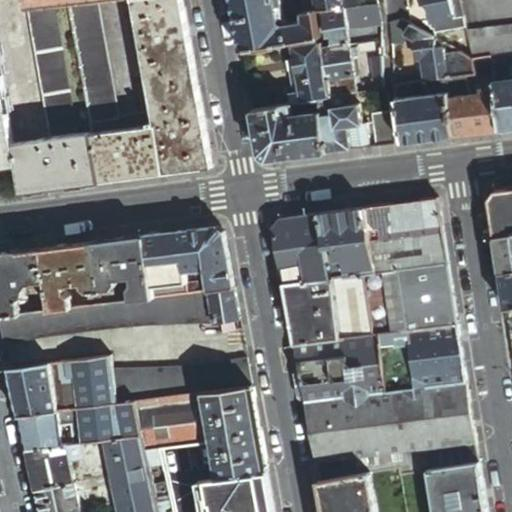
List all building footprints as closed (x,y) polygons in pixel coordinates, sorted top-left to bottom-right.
[(138,0),(25,0),(27,12),(32,12),(70,8),(98,4),(135,0),(138,0)] [(206,122),(183,0),(138,0),(135,0),(155,115),(157,129),(206,122)] [(233,0),(244,54),(321,40),(317,15),(314,0),(233,0)] [(314,0),(317,15),(324,14),(344,11),(341,0),(314,0)] [(345,11),(360,9),(359,2),(358,0),(341,0),(344,11),(345,11)] [(453,0),(428,0),(428,2),(430,11),(433,26),(458,21),(453,0)] [(461,0),(453,0),(458,21),(466,19),(461,0)] [(430,11),(428,2),(418,4),(420,13),(430,11)] [(98,4),(70,8),(92,134),(93,137),(121,133),(119,121),(98,4)] [(70,8),(32,12),(53,139),(92,134),(70,8)] [(345,11),(344,11),(324,14),(327,40),(330,40),(332,51),(350,49),(345,11)] [(372,46),(383,45),(382,23),(381,18),(369,20),(371,38),(372,46)] [(435,36),(467,30),(466,19),(458,21),(433,26),(435,36)] [(412,29),(408,26),(399,22),(395,31),(395,50),(402,50),(406,44),(406,40),(412,29)] [(435,40),(412,29),(406,40),(414,45),(433,42),(435,40)] [(511,30),(469,36),(474,61),(491,59),(511,56),(511,30)] [(358,48),(372,46),(371,38),(357,39),(358,48)] [(433,42),(414,45),(417,65),(423,64),(426,85),(446,81),(476,77),(474,61),(463,55),(462,55),(447,57),(446,55),(440,51),(435,52),(433,42)] [(322,45),(293,50),(295,64),(297,72),(299,84),(310,82),(328,79),(323,52),(322,45)] [(350,49),(332,51),(323,52),(328,79),(329,83),(334,82),(335,83),(356,80),(350,49)] [(16,144),(0,52),(0,169),(19,166),(16,144)] [(511,82),(511,56),(491,59),(494,74),(495,85),(511,83),(511,82)] [(494,74),(491,59),(474,61),(476,77),(494,74)] [(374,94),(385,92),(384,62),(374,63),(375,82),(372,83),(374,94)] [(297,72),(295,64),(288,65),(290,73),(292,72),(297,72)] [(331,96),(329,83),(328,79),(310,82),(314,103),(319,102),(332,100),(331,96)] [(427,95),(428,99),(448,96),(446,81),(426,85),(427,95)] [(314,103),(310,82),(299,84),(301,94),(303,105),(306,104),(314,103)] [(497,93),(503,133),(511,131),(511,82),(511,83),(495,85),(496,89),(497,93)] [(418,86),(409,87),(410,95),(419,93),(418,86)] [(409,87),(396,90),(397,102),(412,101),(410,95),(409,87)] [(279,89),(251,95),(254,113),(279,109),(282,108),(279,89)] [(449,101),(455,139),(503,133),(497,93),(484,96),(449,101)] [(292,96),(294,106),(303,105),(301,94),(292,96)] [(326,155),(351,152),(348,128),(362,125),(360,106),(343,109),(341,99),(341,94),(331,96),(332,100),(319,102),(320,113),(326,155)] [(412,101),(397,102),(403,145),(455,139),(449,101),(448,96),(428,99),(412,101)] [(320,113),(319,102),(314,103),(306,104),(308,115),(320,113)] [(294,106),(282,108),(279,109),(281,118),(308,115),(306,104),(303,105),(294,106)] [(279,109),(254,113),(262,158),(268,162),(326,155),(320,113),(308,115),(281,118),(279,109)] [(377,149),(397,146),(392,113),(373,117),(374,124),(377,149)] [(155,115),(119,121),(121,133),(157,129),(155,115)] [(214,169),(206,122),(157,129),(121,133),(93,137),(101,183),(214,169)] [(92,134),(53,139),(16,144),(19,166),(24,193),(101,183),(93,137),(92,134)] [(511,188),(498,190),(491,199),(497,236),(511,233),(511,188)] [(438,197),(366,207),(372,241),(373,241),(444,232),(438,197)] [(372,241),(366,207),(320,213),(328,248),(342,246),(372,241)] [(328,248),(320,213),(282,218),(275,227),(285,284),(334,278),(333,276),(328,248)] [(217,227),(146,236),(154,298),(189,293),(189,292),(188,284),(187,272),(203,270),(207,270),(209,286),(210,290),(235,287),(225,232),(217,227)] [(449,263),(444,232),(373,241),(378,272),(449,263)] [(511,233),(497,236),(503,273),(511,270),(511,233)] [(154,298),(146,236),(95,243),(102,293),(103,293),(115,292),(118,286),(118,284),(133,282),(134,287),(131,293),(132,301),(154,298)] [(102,293),(95,243),(43,249),(48,286),(52,311),(74,308),(73,300),(69,296),(69,291),(83,289),(84,291),(89,295),(101,293),(102,293)] [(342,246),(328,248),(333,276),(346,274),(342,246)] [(48,286),(43,249),(0,254),(0,317),(22,315),(22,314),(21,309),(20,300),(26,299),(26,295),(35,288),(48,286)] [(458,324),(449,263),(378,272),(366,273),(375,334),(458,324)] [(203,287),(209,286),(207,270),(203,270),(201,277),(203,287)] [(511,270),(503,273),(508,309),(511,308),(511,270)] [(366,273),(334,278),(342,338),(359,336),(375,334),(366,273)] [(334,278),(285,284),(296,344),(342,338),(334,278)] [(188,284),(189,292),(198,291),(197,283),(188,284)] [(240,316),(235,287),(210,290),(208,290),(212,320),(240,316)] [(189,293),(154,298),(132,301),(103,304),(74,308),(52,311),(22,315),(0,317),(0,322),(5,346),(84,331),(160,322),(212,320),(208,290),(189,293)] [(116,301),(115,292),(103,293),(105,303),(116,301)] [(102,303),(101,293),(89,295),(91,305),(102,303)] [(21,309),(22,314),(50,310),(49,305),(27,308),(21,309)] [(467,381),(458,324),(375,334),(380,360),(384,392),(467,381)] [(374,335),(359,337),(363,362),(378,361),(374,335)] [(342,338),(296,344),(307,402),(384,392),(380,360),(378,361),(363,362),(359,337),(359,336),(342,338)] [(118,403),(113,370),(111,356),(75,360),(75,362),(77,375),(81,408),(97,406),(118,403)] [(254,386),(249,359),(220,364),(191,368),(162,370),(139,370),(113,370),(118,403),(137,401),(254,386)] [(77,375),(75,362),(53,365),(55,378),(77,375)] [(52,363),(10,369),(17,401),(57,396),(55,378),(53,365),(52,363)] [(481,462),(467,381),(384,392),(307,402),(321,482),(372,473),(400,467),(401,474),(430,470),(481,462)] [(262,434),(254,386),(137,401),(144,435),(148,451),(162,449),(213,441),(262,434)] [(57,396),(17,401),(21,415),(59,411),(57,396)] [(137,401),(118,403),(97,406),(104,439),(144,435),(137,401)] [(104,439),(97,406),(81,408),(82,409),(86,440),(86,442),(104,439)] [(86,440),(82,409),(72,410),(76,442),(84,441),(86,440)] [(59,411),(21,415),(28,449),(64,444),(59,411)] [(268,469),(262,434),(213,441),(219,476),(268,469)] [(148,451),(144,435),(104,439),(119,511),(159,511),(158,504),(155,486),(152,473),(149,460),(148,452),(148,451)] [(84,443),(69,445),(71,458),(86,454),(84,443)] [(68,444),(64,444),(28,449),(42,511),(82,511),(71,458),(69,445),(68,444)] [(161,450),(148,452),(149,460),(158,459),(162,458),(161,450)] [(488,511),(481,462),(430,470),(436,511),(488,511)] [(161,472),(152,473),(155,486),(167,483),(165,471),(161,472)] [(276,511),(269,471),(200,482),(205,511),(276,511)] [(378,511),(372,473),(321,482),(326,511),(378,511)] [(158,504),(159,511),(172,511),(170,501),(158,504)]
